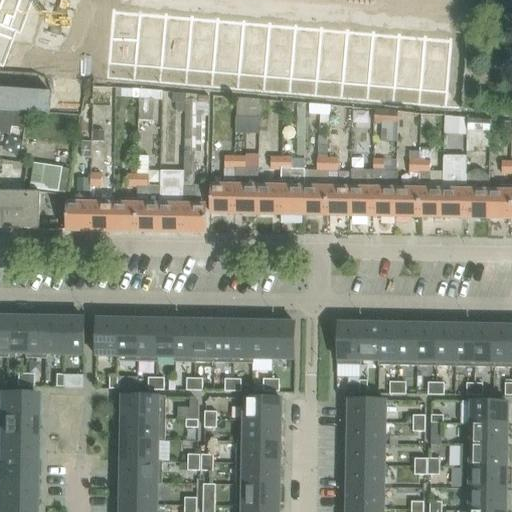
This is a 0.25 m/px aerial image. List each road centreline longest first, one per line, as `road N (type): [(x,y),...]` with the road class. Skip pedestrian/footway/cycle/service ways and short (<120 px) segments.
road 1 (residential): [(316,246),(0,241)]
road 2 (residential): [(0,297),(315,304)]
road 3 (unclassified): [(445,19),(208,0)]
road 4 (residential): [(315,304),(511,307)]
road 5 (residential): [(511,250),(316,246)]
road 6 (residential): [(314,358),(303,511)]
